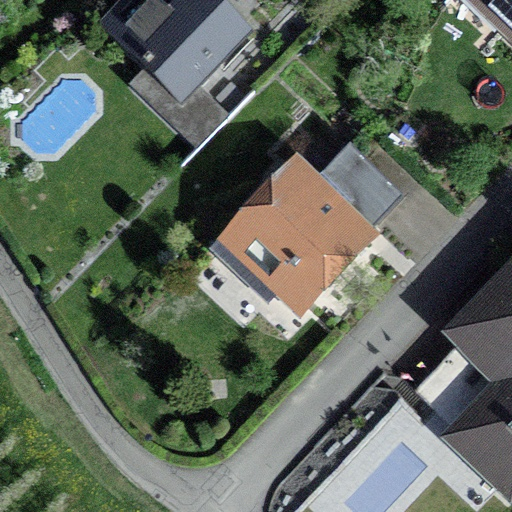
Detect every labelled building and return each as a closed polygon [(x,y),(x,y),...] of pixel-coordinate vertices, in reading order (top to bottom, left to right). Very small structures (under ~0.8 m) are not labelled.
[(136,0),(105,33),(147,75),(161,60),(190,88),(246,30),(214,0),(136,0)] [(497,18),(511,32),(511,0),(494,0),(505,11),(497,18)] [(371,222),(397,194),(349,149),(323,177),(371,222)] [(323,201),(294,173),(218,252),(268,300),(280,287),(303,309),(366,242),(342,219),(347,213),(328,196),(323,201)] [(429,406),(509,483),(511,479),(511,289),(466,338),(480,351),(429,406)]
